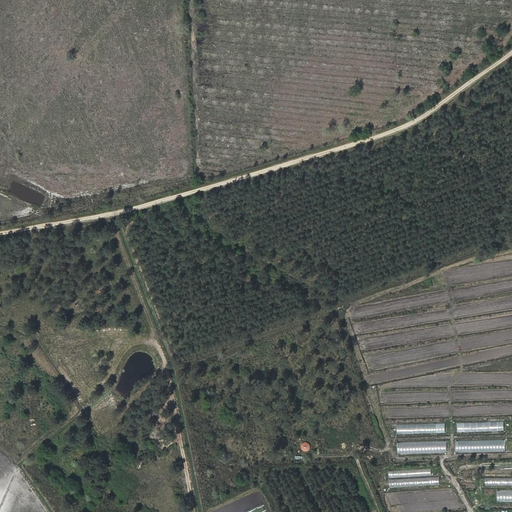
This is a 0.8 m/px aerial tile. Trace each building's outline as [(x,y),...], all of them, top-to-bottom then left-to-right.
[(504,422),(458,422),(458,431),(504,431),(504,422)] [(446,423),(398,423),(398,433),(446,433),(446,423)] [(398,453),(448,451),(447,440),(398,442),(398,453)] [(506,440),(457,440),(457,451),(506,452),(506,440)] [(302,450),(306,452),(309,449),(310,446),(308,443),(305,442),(302,444),(301,447),(302,450)] [(440,478),(390,478),(390,486),(440,485),(440,478)] [(498,501),(511,500),(511,489),(498,489),(498,501)]
